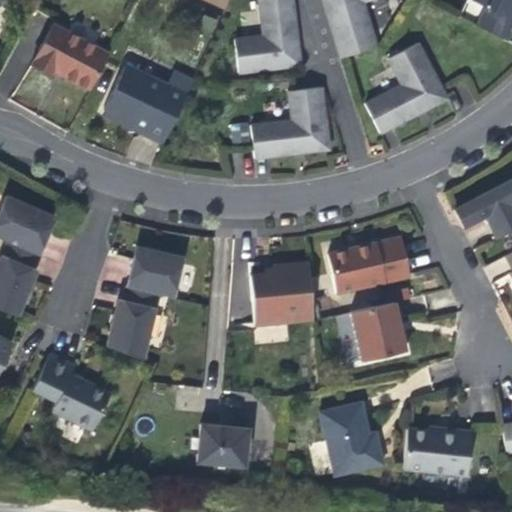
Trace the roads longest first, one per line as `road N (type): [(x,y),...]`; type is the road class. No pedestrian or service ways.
road 1 (residential): [(105,181),(251,206),(396,159)]
road 2 (residential): [(484,359),(396,159)]
road 3 (unknown): [(318,0),(382,168)]
road 4 (residential): [(50,320),(105,181)]
road 5 (residential): [(396,159),(511,86)]
